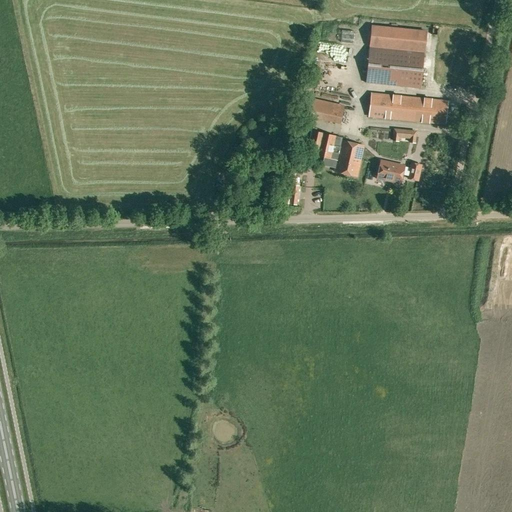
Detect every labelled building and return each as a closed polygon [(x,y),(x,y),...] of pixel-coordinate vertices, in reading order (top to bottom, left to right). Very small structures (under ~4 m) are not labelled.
[(371,26),(365,83),(420,88),(424,51),(426,32),(371,26)] [(354,66),(355,55),(341,54),(341,60),(342,60),(340,74),(331,73),(330,83),(340,84),(341,78),(347,78),(347,77),(355,78),(355,74),(351,73),(352,66),(354,66)] [(369,116),(445,124),(447,101),(371,93),(369,116)] [(343,106),(309,98),(305,115),(339,123),(343,106)] [(394,129),(393,140),(398,141),(398,137),(410,138),(410,142),(414,142),(415,132),(394,129)] [(312,131),(306,153),(337,160),(334,171),(356,176),(363,145),(342,140),(342,137),(312,131)] [(404,166),(380,161),(376,179),(385,181),(386,179),(391,180),(391,181),(400,183),(402,174),(408,176),(408,178),(417,180),(421,165),(411,163),(409,171),(403,170),(404,166)] [(296,164),(283,162),(281,181),(294,182),(296,164)] [(257,169),(246,167),(244,176),(255,178),(257,169)]
